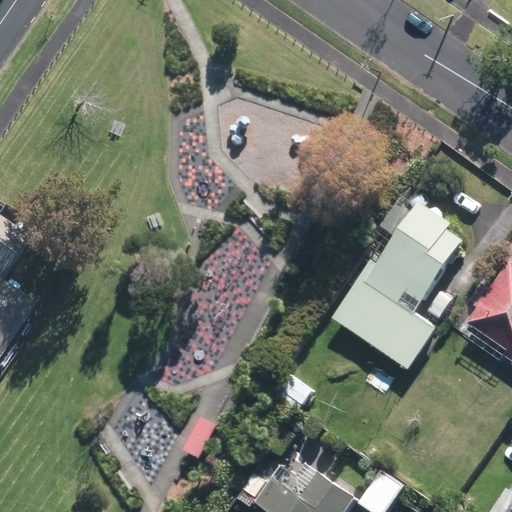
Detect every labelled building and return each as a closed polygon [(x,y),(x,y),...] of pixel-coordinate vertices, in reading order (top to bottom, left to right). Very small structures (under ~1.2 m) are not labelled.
[(377,252),(338,311),(415,362),(443,321),(404,295),(411,284),(428,296),(471,233),(455,223),(459,216),(425,194),(384,256),(377,252)] [(0,352),(34,303),(0,280),(0,276),(28,235),(0,216),(0,352)] [(511,243),(384,429),(432,462),(435,457),(439,460),(457,435),(463,439),(485,408),(478,403),(511,353),(511,243)] [(317,390),(291,372),(277,392),(303,410),(317,390)] [(223,425),(206,417),(189,450),(206,458),(223,425)] [(351,511),(363,496),(325,470),(308,495),(280,475),(263,501),(279,511),(351,511)] [(394,511),(412,486),(388,470),(365,503),(377,511),(394,511)] [(262,496),(274,481),(262,472),(250,488),(262,496)]
